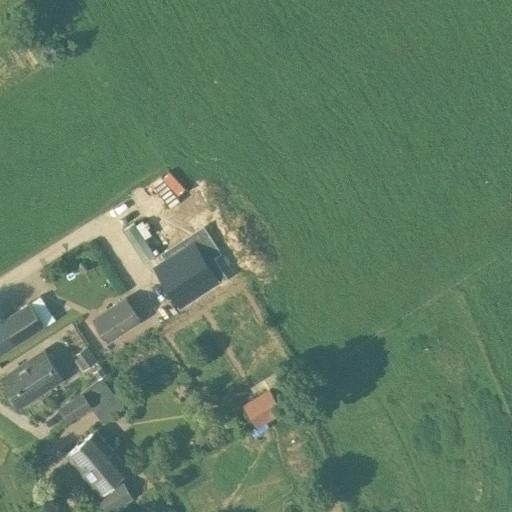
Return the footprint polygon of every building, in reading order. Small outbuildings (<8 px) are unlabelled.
[(163,180),(138,197),(144,205),(169,189),(163,180)] [(124,229),(145,260),(157,252),(145,235),(151,230),(142,217),(124,229)] [(230,278),(217,258),(212,261),(201,244),(200,243),(167,264),(168,266),(178,281),(173,285),(187,306),(230,278)] [(152,295),(165,316),(175,309),(162,289),(152,295)] [(108,339),(140,318),(126,297),(94,318),(108,339)] [(1,322),(16,345),(46,327),(30,303),(1,322)] [(72,355),(82,370),(98,359),(88,344),(72,355)] [(21,404),(51,385),(62,378),(44,349),(3,376),(21,404)] [(106,358),(99,363),(103,369),(110,364),(106,358)] [(94,371),(101,380),(101,381),(103,379),(107,377),(100,367),(94,371)] [(83,394),(92,406),(104,423),(124,407),(103,379),(101,381),(101,380),(95,385),(83,394)] [(283,412),(270,390),(244,405),(257,427),(283,412)] [(91,407),(92,406),(83,394),(59,409),(67,421),(91,407)] [(112,487),(110,484),(129,469),(96,429),(67,453),(89,479),(88,480),(99,493),(101,492),(103,494),(102,495),(109,508),(111,507),(112,509),(124,501),(123,500),(125,499),(118,486),(116,487),(115,485),(112,487)]
